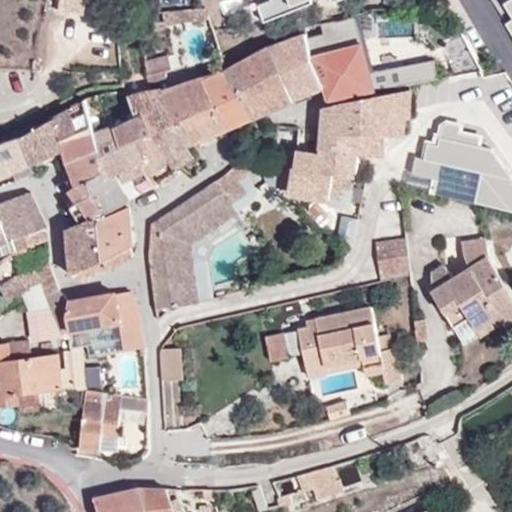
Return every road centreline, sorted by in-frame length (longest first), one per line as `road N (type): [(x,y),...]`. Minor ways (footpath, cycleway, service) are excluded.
road 1 (residential): [(511,377),(460,409),(304,467),(161,476)]
road 2 (residential): [(380,184),(358,267),(153,328)]
road 3 (residential): [(146,265),(68,290),(51,171),(0,191)]
road 4 (residential): [(161,441),(233,446),(316,431),(409,401)]
road 5 (residential): [(267,125),(215,173),(147,209),(146,265)]
